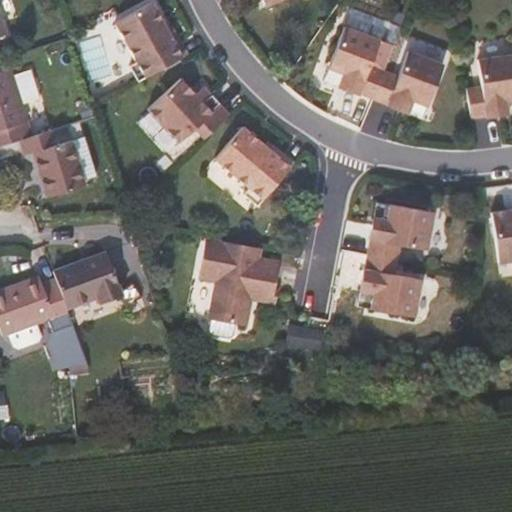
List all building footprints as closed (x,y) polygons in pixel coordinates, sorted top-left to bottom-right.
[(0,0),(0,36),(14,32),(3,0),(0,0)] [(172,25),(156,0),(118,20),(142,60),(134,65),(142,80),(188,54),(172,25)] [(384,93),(395,63),(380,57),(390,32),(356,19),(339,63),(360,72),(355,84),(369,89),(369,87),(384,93)] [(192,52),(176,24),(172,25),(188,54),(192,52)] [(438,101),(456,57),(419,43),(409,69),(395,63),(384,93),(399,99),(400,101),(411,106),(417,93),(438,101)] [(511,94),(511,47),(504,49),(490,51),(493,79),(478,81),(482,113),(511,107),(510,95),(511,94)] [(355,84),(360,72),(339,63),(334,75),(355,84)] [(32,119),(27,100),(45,95),(36,65),(17,71),(15,66),(0,71),(0,144),(26,136),(42,132),(54,128),(50,114),(32,119)] [(238,110),(213,81),(210,83),(204,87),(200,82),(190,72),(156,103),(187,138),(204,123),(213,133),(238,110)] [(204,87),(210,83),(205,77),(200,82),(204,87)] [(433,114),(438,101),(417,93),(411,106),(433,114)] [(281,140),(257,116),(253,120),(278,144),(281,140)] [(89,175),(102,170),(84,118),(54,128),(42,132),(26,136),(32,157),(42,154),(54,194),(92,181),(89,175)] [(265,200),(299,163),(278,144),(253,120),(224,153),(257,182),(251,189),(265,200)] [(395,219),(399,197),(385,195),(381,217),(395,219)] [(437,243),(444,205),(399,197),(395,219),(381,217),(376,247),(407,253),(410,238),(437,243)] [(511,204),(501,206),(508,251),(511,250),(511,204)] [(285,286),(289,259),(269,256),(270,245),(215,236),(215,235),(208,279),(224,281),(218,316),(257,322),(261,301),(254,300),(257,284),(285,288),(285,286)] [(424,311),(431,274),(404,268),(407,253),(376,247),(371,277),(384,279),(380,302),(424,311)] [(133,294),(116,251),(65,270),(68,277),(79,307),(106,296),(109,303),(133,294)] [(79,307),(68,277),(53,283),(50,276),(0,295),(0,301),(13,335),(62,316),(65,324),(83,317),(79,307)] [(380,302),(384,279),(371,277),(366,300),(380,302)] [(286,305),(289,286),(285,286),(285,288),(257,284),(254,300),(261,301),(286,305)]
